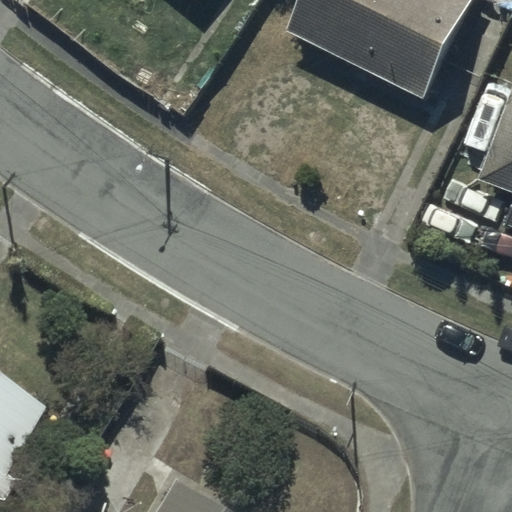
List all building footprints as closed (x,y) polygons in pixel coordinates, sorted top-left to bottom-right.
[(210,0),(186,0),(201,12),(210,0)] [(313,0),(292,45),(428,110),(480,0),(313,0)] [(511,111),(480,195),(511,207),(511,111)] [(0,496),(46,417),(0,389),(0,496)] [(200,511),(174,496),(164,511),(200,511)]
